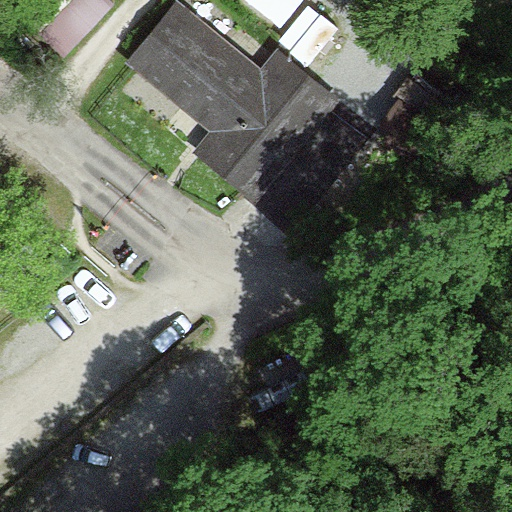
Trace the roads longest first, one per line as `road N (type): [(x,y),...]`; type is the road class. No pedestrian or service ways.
road 1 (unclassified): [(511,189),(414,239),(293,280),(234,275),(132,202)]
road 2 (track): [(46,511),(224,363),(251,280)]
road 3 (track): [(194,248),(0,408)]
